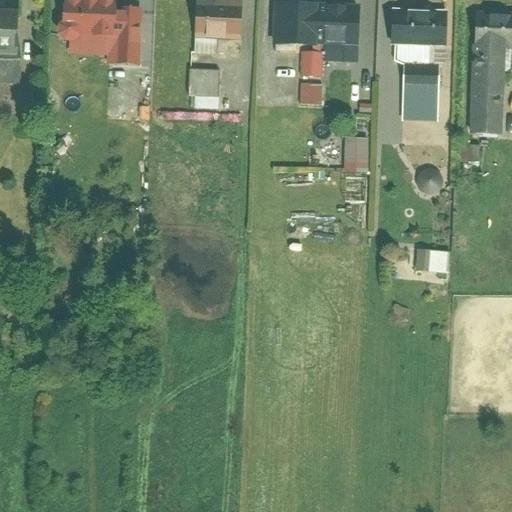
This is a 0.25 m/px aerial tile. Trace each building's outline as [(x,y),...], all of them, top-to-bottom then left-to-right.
[(0,0),(0,45),(17,45),(18,0),(0,0)] [(66,2),(65,45),(119,45),(120,3),(66,2)] [(208,3),(208,33),(249,33),(249,4),(208,3)] [(296,7),(295,48),(352,48),(353,8),(296,7)] [(393,10),(393,42),(449,42),(449,11),(393,10)] [(511,15),(478,15),(476,136),(511,136),(511,15)] [(301,77),(323,78),(323,53),(301,53),(301,77)] [(219,109),(219,72),(192,71),(191,109),(219,109)] [(300,85),(300,106),(323,106),(323,85),(300,85)] [(368,173),(369,139),(345,139),(344,173),(368,173)] [(446,274),(449,254),(418,250),(415,271),(446,274)]
